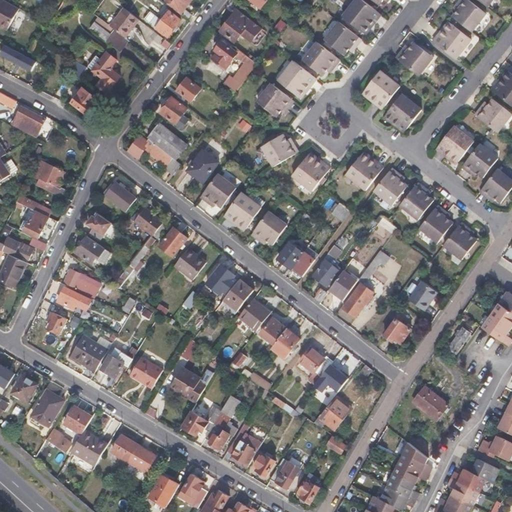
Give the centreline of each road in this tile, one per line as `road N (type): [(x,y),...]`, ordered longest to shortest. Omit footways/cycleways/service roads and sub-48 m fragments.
road 1 (residential): [(403,382),(103,148)]
road 2 (residential): [(286,511),(10,344)]
road 3 (residential): [(10,344),(103,148)]
road 4 (residential): [(103,148),(218,0)]
road 5 (residential): [(423,511),(511,361)]
road 6 (residential): [(407,153),(511,32)]
road 7 (residential): [(326,511),(403,382)]
road 8 (residential): [(403,382),(487,263)]
road 9 (residential): [(338,101),(420,0)]
road 10 (residential): [(506,233),(407,153)]
road 11 (residential): [(338,101),(328,95),(305,125),(336,149),(359,120)]
road 12 (residential): [(103,148),(56,109),(0,80)]
